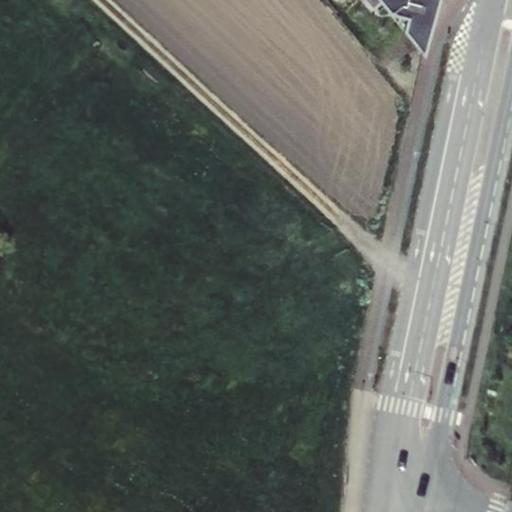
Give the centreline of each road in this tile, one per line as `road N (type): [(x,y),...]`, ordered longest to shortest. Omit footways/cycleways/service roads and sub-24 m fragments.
road 1 (primary): [(498,0),(386,502)]
road 2 (primary): [(417,511),(511,75)]
road 3 (track): [(391,261),(106,0)]
